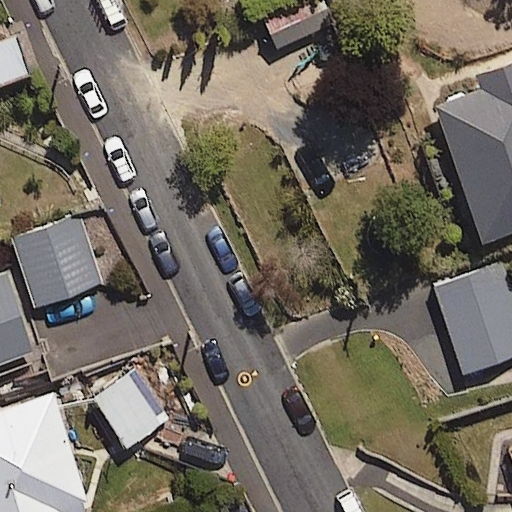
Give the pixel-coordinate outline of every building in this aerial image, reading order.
[(324,0),(311,0),(262,19),(274,49),(335,26),(324,0)] [(16,41),(0,45),(0,88),(27,80),(16,41)] [(511,62),(477,75),(481,88),(440,102),(485,237),(511,227),(511,62)] [(82,206),(10,228),(33,304),(105,282),(82,206)] [(511,281),(503,256),(433,279),(463,370),(511,354),(511,281)] [(0,369),(32,359),(8,276),(0,278),(0,369)] [(164,416),(129,365),(89,392),(124,443),(164,416)] [(0,511),(87,511),(54,396),(0,412),(0,511)]
